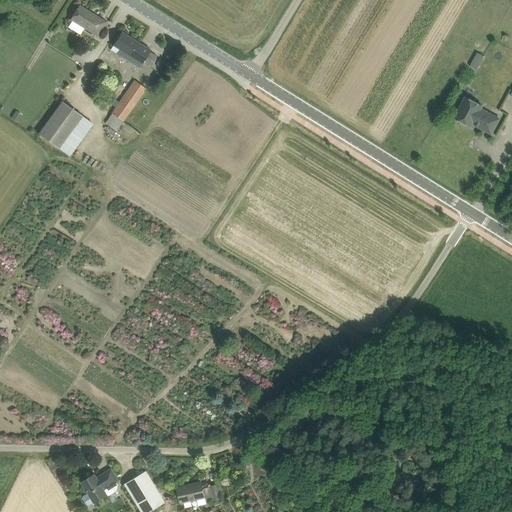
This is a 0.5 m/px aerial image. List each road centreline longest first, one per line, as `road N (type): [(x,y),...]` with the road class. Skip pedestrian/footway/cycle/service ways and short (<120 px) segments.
road 1 (unclassified): [(0,447),(194,450),(253,430),(384,335),(471,212)]
road 2 (tertiary): [(471,212),(250,76)]
road 3 (tertiary): [(250,76),(126,0)]
